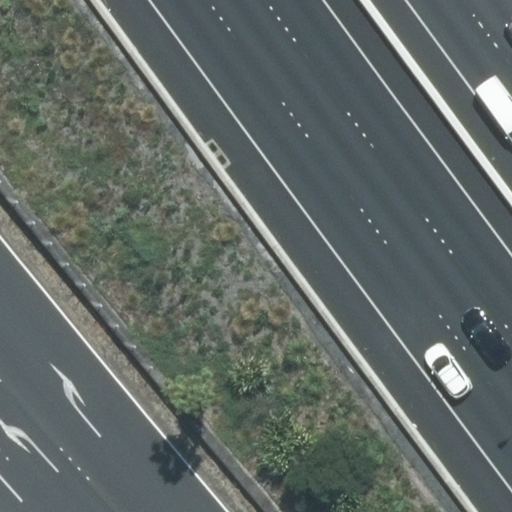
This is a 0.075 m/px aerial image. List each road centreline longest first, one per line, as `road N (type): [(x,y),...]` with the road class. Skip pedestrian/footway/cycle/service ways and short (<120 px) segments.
road 1 (motorway): [(511,349),(247,0)]
road 2 (motorway): [(124,511),(0,356)]
